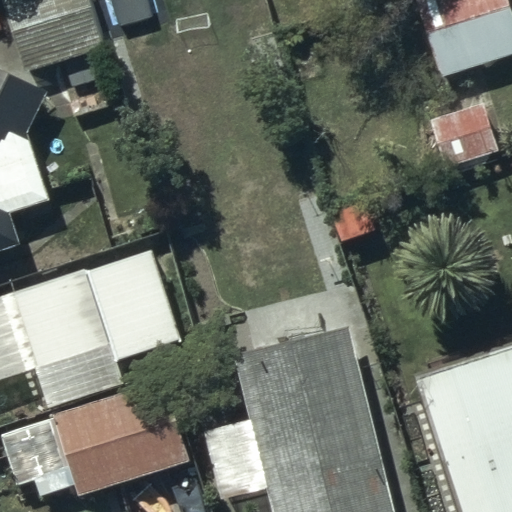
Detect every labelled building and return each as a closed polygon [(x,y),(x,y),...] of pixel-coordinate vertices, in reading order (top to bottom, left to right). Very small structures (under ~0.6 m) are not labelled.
[(0,0),(0,4),(20,71),(102,46),(88,0),(0,0)] [(416,0),(439,78),(511,55),(511,19),(506,0),(416,0)] [(0,252),(14,248),(4,217),(44,204),(22,133),(41,95),(0,74),(0,252)] [(495,151),(478,103),(425,122),(442,170),(495,151)] [(161,251),(0,296),(0,304),(18,369),(106,345),(115,374),(190,353),(161,251)] [(239,352),(272,511),(387,511),(350,328),(239,352)] [(511,511),(511,345),(411,377),(452,511),(511,511)] [(51,411),(53,419),(0,433),(14,481),(66,467),(74,494),(184,464),(161,380),(51,411)]
